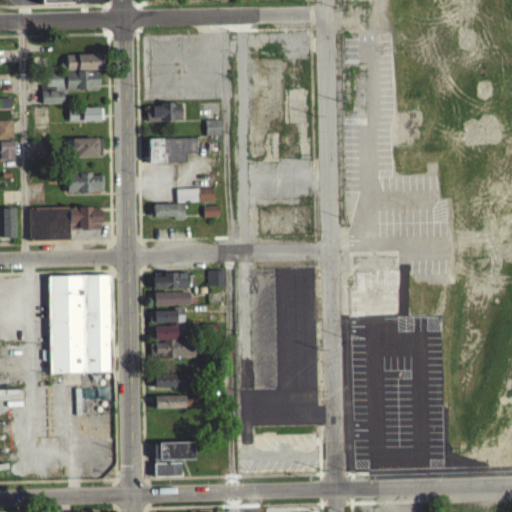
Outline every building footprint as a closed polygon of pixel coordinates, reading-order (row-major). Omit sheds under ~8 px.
[(37,0),(38,10),(103,8),(102,0),(37,0)] [(103,66),(102,49),(75,49),(75,51),(66,51),(66,59),(60,59),(60,67),(103,66)] [(100,59),(64,60),(64,76),(100,75),(100,59)] [(63,100),(63,91),(66,91),(66,86),(98,86),(97,70),(87,70),(87,68),(65,68),(65,70),(45,70),(46,82),(42,82),(42,100),(63,100)] [(180,116),(179,102),(172,102),(172,98),(159,99),(159,101),(144,102),(145,119),(172,118),(172,116),(180,116)] [(67,105),(67,118),(98,117),(102,117),(102,105),(98,106),(98,103),(80,103),(80,105),(67,105)] [(144,127),(179,126),(178,109),(144,110),(144,127)] [(100,126),(100,113),(66,114),(66,127),(100,126)] [(204,117),(204,132),(219,132),(219,117),(204,117)] [(0,145),(11,145),(11,126),(0,125),(0,145)] [(218,125),(203,126),(204,141),(218,141),(218,125)] [(145,135),(195,134),(196,149),(184,149),(184,159),(146,160),(145,135)] [(69,144),(69,163),(100,163),(100,144),(69,144)] [(0,165),(13,165),(13,147),(0,146),(0,165)] [(100,188),(103,185),(103,171),(89,171),(89,168),(66,169),(67,188),(100,188)] [(101,179),(64,180),(65,198),(101,198),(101,179)] [(175,185),(212,185),(212,199),(175,199),(175,185)] [(174,194),(175,209),(211,208),(211,193),(174,194)] [(182,201),(151,201),(151,208),(148,208),(148,213),(172,213),(172,216),(182,216),(182,201)] [(100,225),(99,206),(90,207),(89,203),(29,205),(30,238),(69,237),(69,227),(100,225)] [(201,203),(217,203),(217,214),(202,214),(201,203)] [(0,205),(15,205),(15,234),(0,234),(0,205)] [(181,209),(151,210),(151,224),(182,223),(181,209)] [(216,212),(201,212),(201,223),(217,223),(216,212)] [(207,267),(224,267),(224,283),(207,283),(207,267)] [(192,283),(192,271),(184,271),(184,269),(161,269),(161,272),(150,272),(150,285),(187,284),(187,283),(192,283)] [(47,272),(49,371),(112,369),(110,271),(47,272)] [(206,292),(224,291),(223,276),(206,276),(206,292)] [(151,280),(151,295),(187,294),(187,279),(151,280)] [(187,302),(152,302),(152,301),(148,301),(148,291),(152,291),(152,288),(190,288),(190,300),(187,300),(187,302)] [(187,310),(187,298),(147,298),(148,311),(187,310)] [(148,308),(182,307),(183,318),(148,319),(148,308)] [(147,316),(147,329),(182,328),(182,315),(147,316)] [(148,325),(153,325),(153,323),(169,322),(168,321),(183,320),(184,335),(149,337),(148,325)] [(182,331),(147,332),(148,345),(183,344),(182,331)] [(149,341),(163,340),(163,338),(176,337),(176,339),(192,338),(193,353),(174,353),(174,355),(164,355),(150,356),(149,341)] [(220,369),(221,383),(204,384),(204,380),(200,380),(199,370),(220,369)] [(189,371),(189,382),(183,382),(183,385),(152,385),(152,383),(148,383),(148,371),(189,371)] [(147,394),(185,393),(185,380),(147,380),(147,394)] [(149,394),(153,394),(153,392),(184,391),(184,395),(194,395),(194,402),(183,402),(184,404),(154,405),(154,404),(149,404),(149,394)] [(152,414),(183,414),(182,401),(151,402),(152,414)] [(151,440),(155,440),(155,438),(190,437),(191,454),(156,456),(155,454),(151,454),(151,440)] [(191,465),(191,448),(156,449),(156,466),(191,465)] [(179,473),(179,459),(151,460),(152,473),(179,473)] [(152,483),(179,482),(178,468),(151,469),(152,483)]
